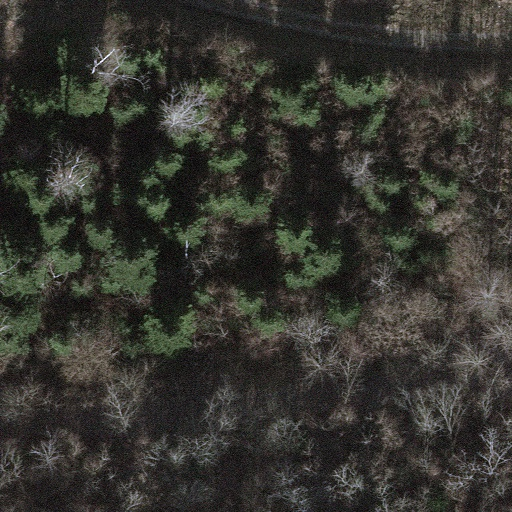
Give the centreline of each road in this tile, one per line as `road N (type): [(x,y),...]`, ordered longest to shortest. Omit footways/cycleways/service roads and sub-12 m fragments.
road 1 (track): [(511,363),(0,422)]
road 2 (track): [(225,0),(456,42),(511,33)]
